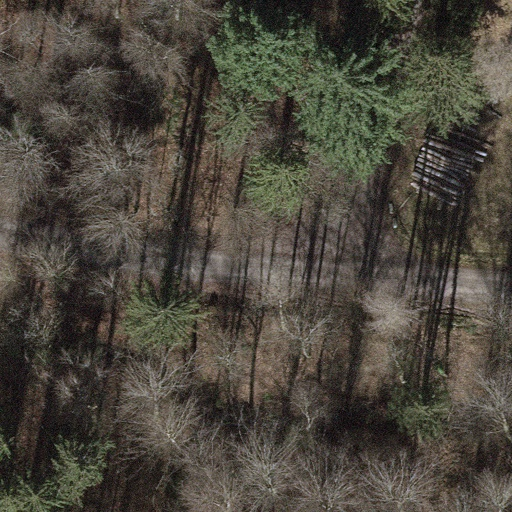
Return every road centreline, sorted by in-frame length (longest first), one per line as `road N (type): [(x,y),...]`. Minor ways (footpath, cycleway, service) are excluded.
road 1 (track): [(0,222),(239,264),(369,262),(511,282)]
road 2 (track): [(369,262),(410,0)]
